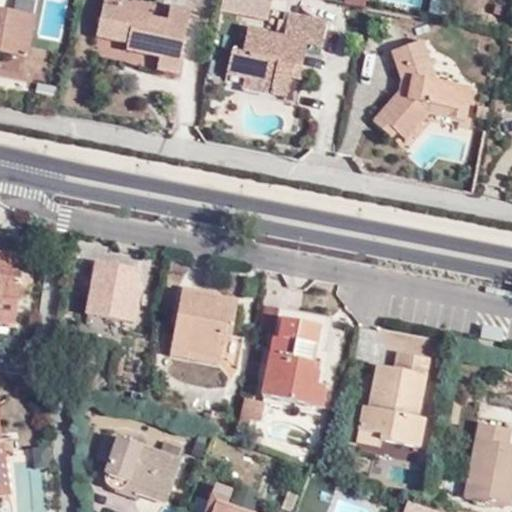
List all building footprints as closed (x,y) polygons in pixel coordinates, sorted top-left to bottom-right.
[(121,5),(122,0),(105,0),(97,36),(128,43),(125,51),(159,58),(156,69),(177,73),(190,14),(171,9),(167,24),(135,16),(136,9),(121,5)] [(265,17),(267,0),(222,0),(220,9),(265,17)] [(0,53),(25,58),(33,18),(0,11),(0,53)] [(233,52),(228,75),(245,78),(261,81),(275,84),(274,95),(288,98),(295,66),(302,67),(308,44),(321,47),(327,21),(290,14),(285,36),(264,32),(264,31),(249,29),(244,54),(233,52)] [(472,88),(436,81),(423,41),(392,52),(402,81),(400,89),(372,120),(392,138),(396,134),(407,141),(429,114),(466,120),(472,88)] [(245,78),(243,89),(274,95),(275,84),(261,81),(245,78)] [(0,256),(0,338),(11,340),(21,260),(0,256)] [(94,267),(85,319),(122,327),(129,293),(136,295),(138,275),(94,267)] [(136,295),(129,293),(122,327),(132,329),(139,295),(136,295)] [(221,345),(228,346),(236,306),(180,295),(168,360),(217,370),(221,345)] [(329,323),(278,312),(271,341),(277,342),(280,323),(317,331),(312,354),(323,356),(329,323)] [(280,323),(277,342),(271,341),(260,401),(309,411),(313,394),(316,377),(308,376),(312,354),(317,331),(280,323)] [(511,370),(511,349),(492,348),(490,368),(511,370)] [(357,435),(380,439),(379,444),(418,451),(424,423),(415,422),(428,362),(396,356),(392,373),(376,370),(367,412),(362,411),(357,435)] [(325,396),(313,394),(309,411),(321,414),(325,396)] [(259,429),(264,410),(242,405),(238,425),(259,429)] [(456,432),(460,410),(447,408),(442,430),(456,432)] [(478,428),(463,503),(506,511),(507,511),(511,489),(511,450),(505,449),(508,434),(478,428)] [(355,447),(378,451),(379,444),(380,439),(357,435),(355,447)] [(121,494),(128,488),(168,502),(180,465),(100,438),(93,461),(108,466),(102,482),(106,491),(114,494),(121,494)] [(10,500),(1,444),(0,444),(0,487),(2,501),(10,500)] [(49,474),(46,452),(30,454),(32,476),(49,474)] [(136,499),(165,510),(168,502),(128,488),(121,494),(114,494),(113,497),(134,505),(136,499)] [(206,511),(225,511),(223,511),(228,497),(215,492),(206,511)]
